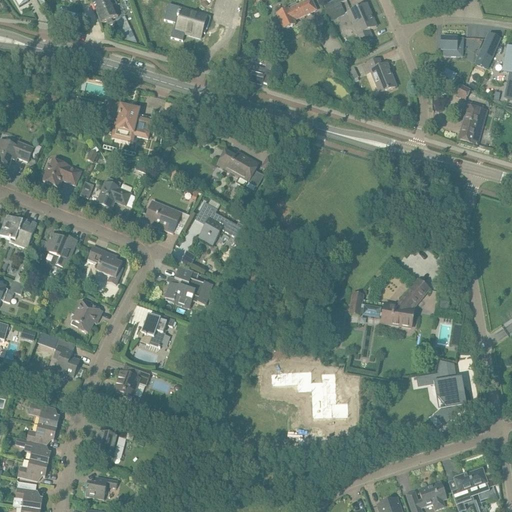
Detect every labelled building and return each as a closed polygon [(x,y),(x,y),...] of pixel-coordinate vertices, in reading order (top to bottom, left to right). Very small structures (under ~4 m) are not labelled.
[(14,0),(19,8),(20,8),(28,3),(29,3),(26,0),(14,0)] [(99,0),(92,3),(96,12),(110,6),(109,4),(112,3),(111,1),(110,0),(99,0)] [(110,6),(96,12),(102,25),(118,18),(114,8),(114,7),(118,6),(114,0),(111,1),(112,3),(109,4),(110,6)] [(288,11),(277,15),(280,22),(284,31),(295,26),(294,22),(316,12),(311,1),(302,5),(297,7),(296,4),(287,8),(288,11)] [(325,10),(324,11),(326,16),(328,15),(329,18),(336,15),(344,11),(340,4),(325,10)] [(367,6),(357,10),(352,12),(351,13),(357,28),(355,29),(362,45),(373,40),(369,31),(376,28),(367,6)] [(207,29),(210,18),(180,9),(171,39),(183,42),(185,35),(200,40),(203,29),(206,30),(206,29),(207,29)] [(132,33),(125,18),(117,22),(120,28),(117,30),(121,38),(132,33)] [(489,35),(476,65),(487,70),(500,40),(489,35)] [(462,58),(463,39),(442,39),(441,52),(443,52),(443,58),(462,58)] [(502,72),(510,74),(505,99),(511,100),(511,49),(508,48),(508,47),(507,47),(501,73),(502,73),(502,72)] [(379,62),(370,65),(365,67),(368,74),(371,73),(380,95),(396,89),(387,66),(381,68),(379,62)] [(245,80),(244,81),(262,86),(262,84),(267,85),(273,64),(267,63),(265,70),(259,69),(255,68),(254,70),(248,68),(247,71),(245,80)] [(348,71),(353,81),(359,78),(354,68),(348,71)] [(36,79),(29,76),(23,91),(45,100),(40,112),(57,119),(66,100),(50,93),(53,86),(41,81),(42,79),(37,77),(36,79)] [(470,92),(460,87),(455,97),(465,102),(470,92)] [(471,103),(469,107),(468,107),(458,141),(478,147),(487,113),(483,111),(484,107),(471,103)] [(110,116),(108,124),(119,126),(115,140),(131,144),(132,137),(146,141),(147,135),(150,125),(136,122),(139,112),(132,111),(132,112),(128,111),(128,110),(113,106),(110,116)] [(161,118),(158,127),(162,128),(161,133),(168,135),(171,121),(161,118)] [(0,141),(0,165),(9,169),(14,156),(18,158),(17,159),(28,164),(34,149),(19,143),(17,148),(0,141)] [(89,157),(87,161),(93,164),(95,160),(98,155),(91,152),(89,157)] [(264,177),(255,172),(259,166),(243,157),(241,162),(225,153),(218,166),(258,188),(264,177)] [(313,154),(308,165),(341,180),(346,169),(313,154)] [(274,179),(283,164),(269,156),(262,168),(268,172),(266,174),(274,179)] [(48,170),(46,173),(43,183),(59,189),(62,182),(76,187),(82,173),(70,168),(70,167),(54,160),(49,171),(48,170)] [(332,192),(301,178),(294,194),(295,194),(287,211),(298,217),(301,212),(307,215),(299,233),(313,240),(322,221),(319,220),(325,208),(326,209),(334,193),(332,192)] [(85,184),(80,197),(88,201),(94,187),(85,184)] [(106,184),(101,196),(97,205),(111,210),(116,199),(120,200),(119,204),(126,207),(131,194),(120,190),(106,184)] [(149,212),(148,215),(144,224),(160,230),(161,228),(167,231),(166,233),(173,236),(182,214),(154,203),(150,213),(149,212)] [(205,203),(198,217),(208,222),(203,231),(198,239),(213,247),(218,239),(222,231),(234,237),(236,238),(233,244),(239,247),(248,231),(238,225),(237,227),(216,215),(219,210),(205,203)] [(15,246),(18,247),(28,251),(37,226),(24,221),(23,223),(7,217),(0,236),(0,237),(16,243),(15,246)] [(58,267),(66,271),(78,242),(69,239),(68,243),(64,241),(64,240),(52,235),(48,244),(42,242),(39,250),(44,252),(55,256),(51,266),(57,269),(58,267)] [(91,252),(88,261),(99,266),(97,272),(111,278),(109,284),(116,287),(123,270),(121,269),(122,265),(91,252)] [(166,302),(174,305),(191,311),(193,303),(206,308),(214,287),(198,282),(200,276),(179,268),(175,280),(171,279),(169,280),(168,284),(170,285),(165,299),(166,300),(166,302)] [(15,282),(14,283),(23,286),(26,277),(22,276),(16,279),(15,282)] [(418,282),(412,289),(396,309),(385,308),(382,326),(411,331),(414,312),(412,311),(429,290),(418,282)] [(13,283),(10,292),(3,290),(4,287),(0,285),(0,305),(1,302),(10,305),(14,294),(21,296),(25,287),(23,286),(14,283),(13,283)] [(352,294),(349,316),(361,317),(364,296),(352,294)] [(81,326),(79,331),(88,335),(96,320),(98,321),(102,313),(91,307),(92,305),(84,301),(73,322),(81,326)] [(437,311),(448,313),(449,303),(439,302),(437,311)] [(362,317),(380,320),(382,309),(364,306),(362,317)] [(163,335),(166,326),(173,328),(175,322),(163,317),(161,322),(158,321),(156,325),(149,322),(147,329),(144,328),(142,334),(140,334),(137,342),(151,347),(151,346),(160,350),(165,335),(163,335)] [(0,340),(5,341),(9,327),(0,324),(0,340)] [(57,354),(54,360),(60,362),(57,370),(55,375),(55,377),(57,379),(60,381),(63,380),(65,378),(66,376),(74,379),(78,367),(75,366),(77,361),(71,359),(73,353),(71,352),(73,346),(58,341),(55,350),(57,354)] [(113,394),(123,397),(133,401),(138,386),(146,389),(151,375),(136,370),(132,379),(130,378),(120,375),(113,394)] [(273,373),(273,384),(297,386),(297,393),(311,394),(310,421),(346,423),(346,409),(334,408),(335,377),(323,377),(322,385),(311,385),(312,374),(293,373),(293,374),(289,374),(289,372),(281,372),(281,373),(273,373)] [(438,376),(430,378),(432,388),(435,387),(437,399),(444,408),(440,411),(441,412),(437,415),(444,425),(445,426),(456,417),(456,416),(465,408),(466,408),(463,391),(462,391),(458,392),(457,384),(455,384),(454,380),(438,376)] [(41,419),(39,427),(56,431),(60,419),(53,417),(55,411),(31,405),(29,416),(41,419)] [(27,441),(27,443),(46,448),(47,441),(54,443),(56,431),(39,427),(37,435),(29,433),(28,436),(24,435),(23,440),(27,441)] [(94,454),(104,457),(114,460),(119,439),(127,441),(129,433),(115,430),(113,437),(100,433),(100,434),(101,434),(98,446),(97,446),(94,454)] [(32,455),(30,463),(48,467),(51,455),(45,453),(46,448),(27,443),(24,453),(32,455)] [(48,467),(30,463),(28,471),(20,469),(18,479),(37,483),(39,477),(45,479),(48,467)] [(458,491),(452,494),(458,511),(462,511),(460,506),(472,502),(468,492),(470,491),(487,485),(482,472),(463,478),(462,477),(455,480),(456,481),(455,481),(458,491)] [(85,498),(95,500),(104,502),(107,488),(116,490),(118,483),(100,480),(98,486),(88,484),(85,498)] [(14,500),(13,508),(41,511),(42,500),(36,499),(37,493),(36,493),(37,487),(18,484),(17,490),(15,500),(14,500)] [(411,511),(420,511),(420,510),(425,508),(425,509),(433,506),(435,511),(445,509),(442,502),(447,501),(441,484),(419,492),(422,501),(410,506),(411,511)] [(401,511),(397,500),(377,507),(379,511),(401,511)]
